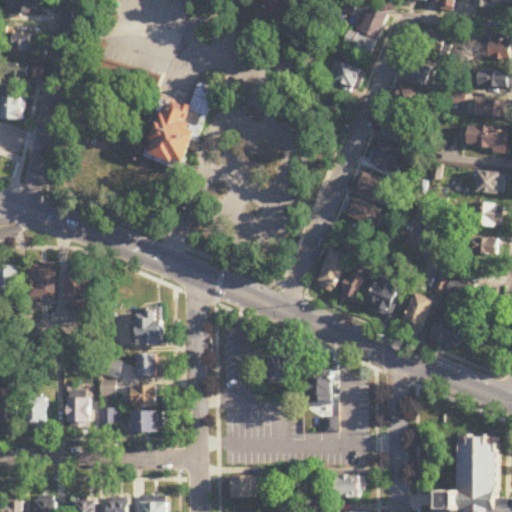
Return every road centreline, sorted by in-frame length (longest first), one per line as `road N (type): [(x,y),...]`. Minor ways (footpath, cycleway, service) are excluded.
road 1 (residential): [(511,27),(415,19),(283,312)]
road 2 (secondary): [(197,275),(511,404)]
road 3 (residential): [(197,275),(198,511)]
road 4 (residential): [(70,0),(26,211)]
road 5 (residential): [(0,459),(197,458)]
road 6 (residential): [(397,358),(399,511)]
